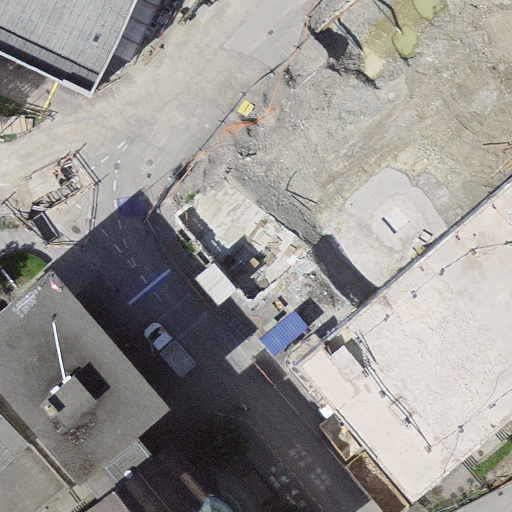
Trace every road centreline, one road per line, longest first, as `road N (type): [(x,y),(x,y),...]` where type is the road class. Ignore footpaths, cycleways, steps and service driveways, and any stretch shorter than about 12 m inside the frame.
road 1 (residential): [(98,197),(133,264),(339,511)]
road 2 (residential): [(98,197),(126,145),(275,0)]
